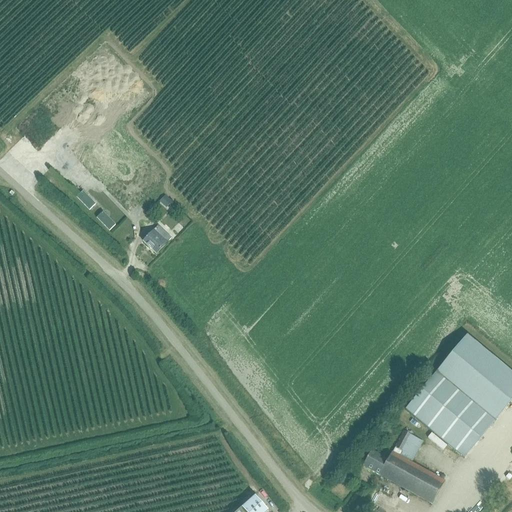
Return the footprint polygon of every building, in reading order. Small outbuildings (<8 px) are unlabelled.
[(141,173),(125,191),(137,202),(153,185),(141,173)] [(82,186),(76,193),(90,204),(96,197),(82,186)] [(165,206),(169,201),(164,197),(160,201),(165,206)] [(109,225),(114,219),(101,206),(96,212),(109,225)] [(154,229),(143,242),(156,254),(168,242),(167,242),(171,238),(157,225),(154,229)] [(462,457),(511,396),(511,373),(469,338),(407,412),(462,457)] [(423,442),(405,432),(389,461),(371,451),(363,467),(432,505),(445,481),(412,463),(423,442)] [(267,511),(269,511),(256,497),(238,511),(267,511)]
